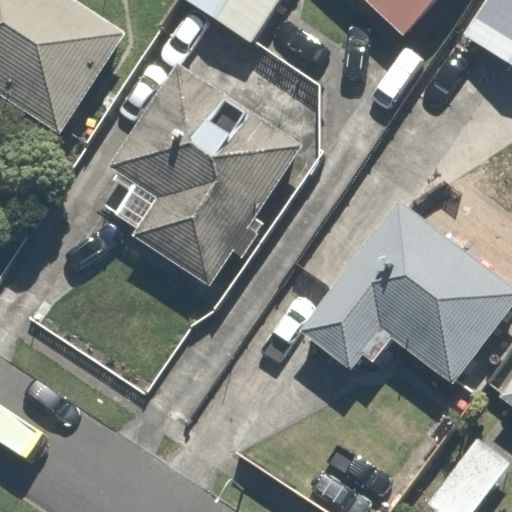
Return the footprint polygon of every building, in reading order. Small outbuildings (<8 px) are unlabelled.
[(71,0),(0,0),(0,95),(59,139),(129,41),(71,0)] [(283,0),(183,0),(251,47),(283,0)] [(444,0),(357,0),(405,43),(444,0)] [(511,0),(488,0),(464,36),(511,68),(511,0)] [(188,59),(110,168),(134,185),(114,214),(211,284),(310,146),(188,59)] [(511,294),(406,205),(300,329),(363,383),(400,340),(458,390),(511,326),(511,294)] [(511,385),(502,398),(511,406),(511,385)] [(424,511),(483,511),(511,472),(511,460),(477,435),(423,511),(424,511)]
